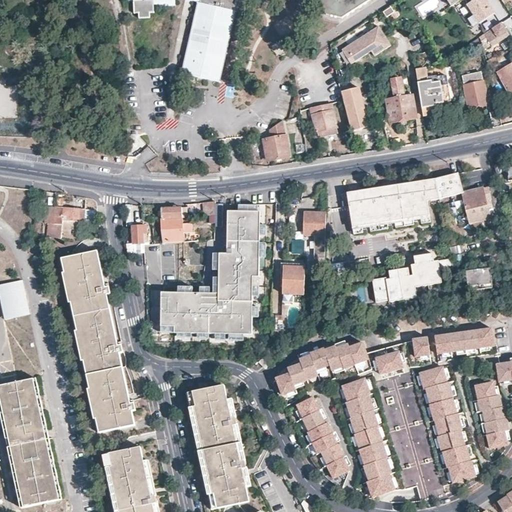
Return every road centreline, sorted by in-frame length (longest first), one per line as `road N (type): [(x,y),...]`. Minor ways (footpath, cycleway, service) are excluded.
road 1 (secondary): [(112,186),(254,181),(511,136)]
road 2 (residential): [(78,511),(29,273),(0,226)]
road 3 (residential): [(112,186),(133,324),(144,359),(158,368)]
road 4 (residential): [(158,368),(190,511)]
road 5 (residential): [(257,387),(304,351),(371,336),(375,347)]
road 6 (residential): [(320,390),(355,471),(347,511)]
